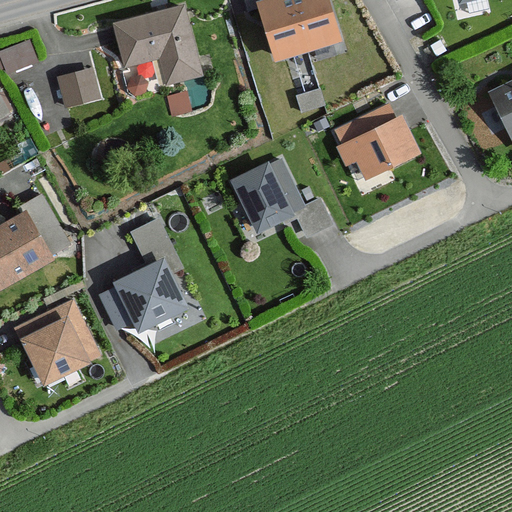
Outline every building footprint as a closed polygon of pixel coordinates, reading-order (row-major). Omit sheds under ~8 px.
[(326,0),(277,0),(255,6),(272,68),(340,50),(326,0)] [(500,0),(456,0),(459,10),(500,0)] [(183,10),(110,29),(122,73),(159,63),(166,89),(201,81),(183,10)] [(38,61),(30,40),(0,51),(0,53),(8,73),(38,61)] [(64,108),(99,98),(90,70),(56,80),(64,108)] [(511,83),(488,94),(511,144),(511,83)] [(332,135),(341,151),(334,154),(356,195),(424,159),(402,117),(394,121),(386,106),(332,135)] [(230,185),(257,238),(304,215),(278,162),(230,185)] [(68,248),(38,197),(18,209),(48,260),(68,248)] [(22,217),(0,229),(0,296),(50,267),(22,217)] [(160,218),(131,232),(149,266),(114,284),(139,333),(188,309),(171,274),(185,267),(160,218)] [(71,302),(9,332),(39,392),(100,361),(71,302)]
